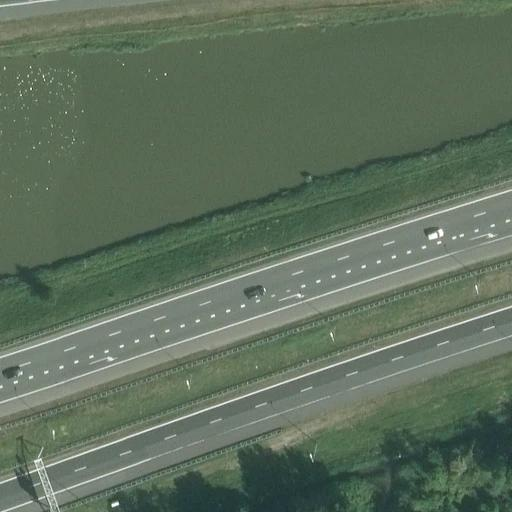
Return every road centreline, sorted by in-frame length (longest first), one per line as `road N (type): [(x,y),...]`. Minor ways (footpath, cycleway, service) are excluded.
road 1 (motorway): [(0,502),(511,325)]
road 2 (motorway): [(0,376),(511,215)]
